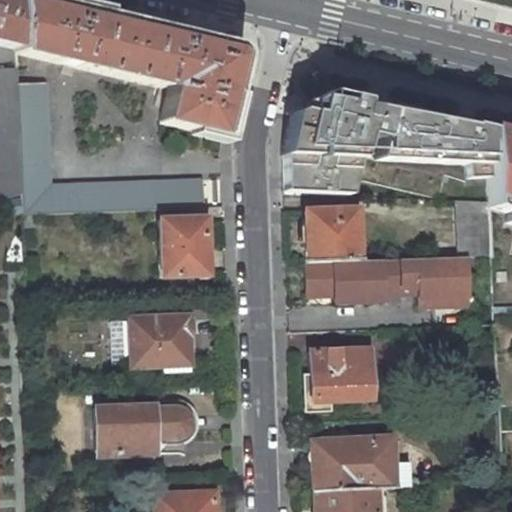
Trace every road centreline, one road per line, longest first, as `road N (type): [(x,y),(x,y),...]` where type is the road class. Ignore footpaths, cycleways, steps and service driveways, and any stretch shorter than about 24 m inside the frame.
road 1 (residential): [(262,511),(251,155),(284,7)]
road 2 (primary): [(511,61),(284,7)]
